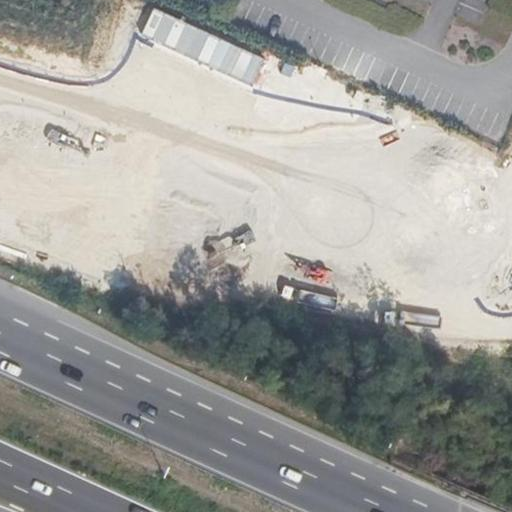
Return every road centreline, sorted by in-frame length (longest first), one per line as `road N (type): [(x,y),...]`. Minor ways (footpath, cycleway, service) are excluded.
road 1 (motorway): [(394,511),(0,332)]
road 2 (unclassified): [(279,0),(499,101),(511,72)]
